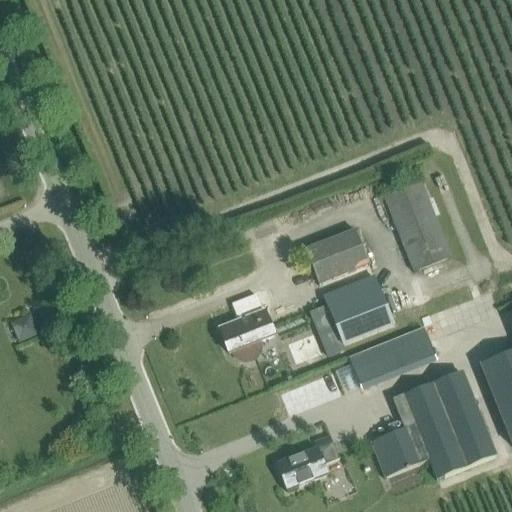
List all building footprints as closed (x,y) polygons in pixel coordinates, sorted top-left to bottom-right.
[(412,274),(449,260),(421,185),(383,199),(412,274)] [(303,254),(319,291),(371,270),(356,233),(303,254)] [(342,347),(393,328),(373,277),(323,297),(342,347)] [(263,315),(268,313),(264,300),(244,304),(247,320),(217,330),(226,355),(231,354),(233,359),(237,363),(243,364),(253,360),(257,355),(258,350),(256,344),(272,339),(263,315)] [(437,365),(427,341),(423,332),(349,361),(362,395),(437,365)] [(511,446),(511,354),(480,367),(511,446)] [(495,455),(487,439),(462,375),(433,386),(433,388),(404,400),(414,427),(371,444),(385,480),(428,462),(436,482),(496,458),(495,455)] [(103,446),(109,443),(105,434),(99,436),(103,446)] [(323,467),(334,463),(328,448),(317,452),(317,451),(275,467),(285,494),(327,477),(323,467)]
